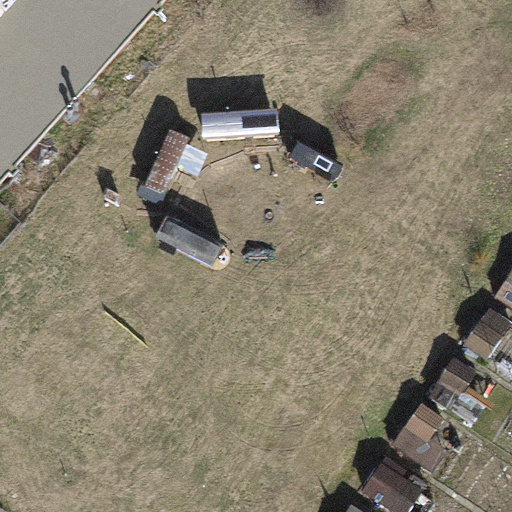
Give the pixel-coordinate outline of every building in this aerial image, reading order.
[(0,0),(0,208),(187,0),(0,0)] [(511,285),(502,300),(511,306),(511,285)] [(511,333),(511,332),(493,320),(468,356),(487,369),(511,333)] [(482,378),(463,365),(445,392),(464,405),(482,378)] [(419,511),(425,503),(383,474),(361,505),(371,511),(419,511)]
